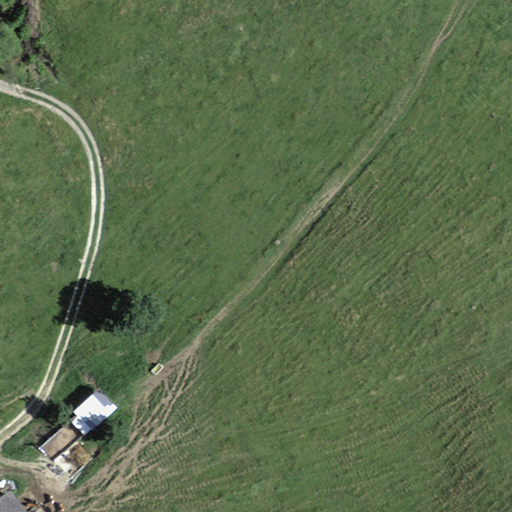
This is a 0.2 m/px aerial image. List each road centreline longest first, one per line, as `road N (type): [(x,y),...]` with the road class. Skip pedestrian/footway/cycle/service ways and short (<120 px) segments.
road 1 (track): [(55,489),(114,466),(217,321),(410,92),(458,0)]
road 2 (track): [(0,89),(70,121),(99,162),(94,229),(69,329),(43,399),(5,440)]
